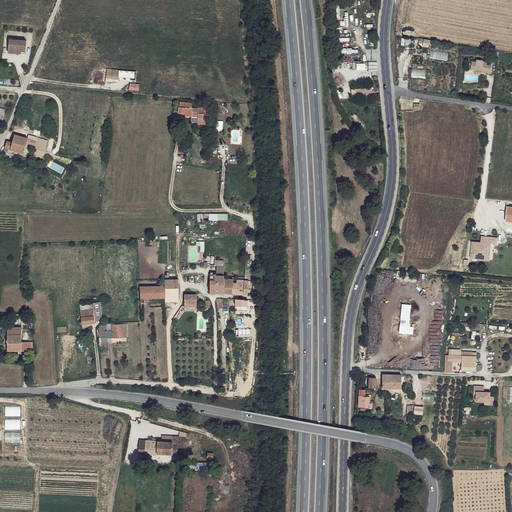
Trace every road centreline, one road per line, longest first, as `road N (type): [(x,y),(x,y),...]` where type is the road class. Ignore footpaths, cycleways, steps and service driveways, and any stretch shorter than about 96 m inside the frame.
road 1 (motorway): [(288,0),(305,204),(303,511)]
road 2 (motorway): [(320,511),(319,201),(303,0)]
road 3 (tertiary): [(0,389),(133,395),(394,443),(430,474),(431,511)]
road 4 (secondary): [(386,87),(391,188),(347,328),(341,511)]
road 5 (unknown): [(213,300),(256,290),(252,218),(221,198),(221,148)]
road 6 (track): [(511,375),(345,370)]
road 7 (residential): [(511,108),(386,87)]
road 8 (unknown): [(392,356),(419,349),(428,323),(417,304),(405,302),(393,310),(391,329)]
